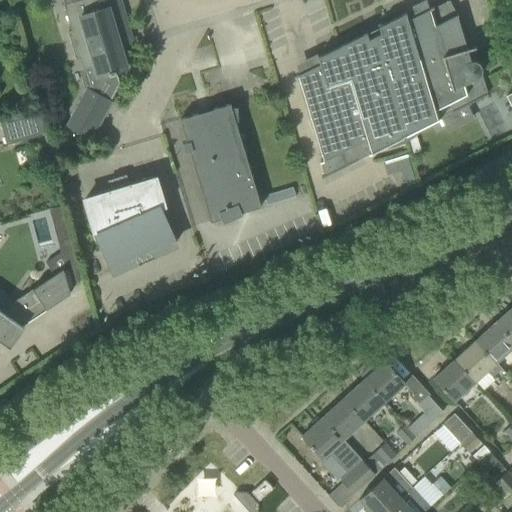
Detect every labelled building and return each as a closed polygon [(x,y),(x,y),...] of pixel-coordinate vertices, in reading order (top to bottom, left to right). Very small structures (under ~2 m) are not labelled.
[(73,0),(63,3),(71,31),(67,32),(75,59),(79,58),(91,54),(95,65),(98,76),(91,92),(111,102),(120,83),(116,74),(117,73),(116,71),(127,68),(120,45),(125,44),(123,37),(130,35),(122,11),(121,11),(117,0),(73,0)] [(456,100),(435,25),(430,10),(434,8),(433,7),(408,19),(406,12),(378,26),(380,33),(375,36),(405,140),(411,138),(419,132),(426,125),(440,118),(440,117),(437,118),(435,110),(456,100)] [(473,60),(470,61),(467,49),(468,49),(467,48),(457,16),(458,15),(457,14),(435,25),(456,100),(458,109),(488,94),(487,93),(481,96),(476,78),(478,77),(480,75),(481,72),(482,70),(481,67),(480,65),(478,63),(476,61),(473,60)] [(0,27),(8,25),(6,16),(0,17),(0,27)] [(405,140),(375,36),(369,39),(366,32),(317,57),(319,64),(294,76),(295,78),(298,76),(323,160),(320,162),(320,163),(324,161),(327,174),(321,177),(321,178),(384,146),(392,145),(402,142),(405,140)] [(88,90),(70,127),(93,138),(111,102),(91,92),(88,90)] [(458,109),(456,100),(435,110),(437,118),(440,117),(440,118),(458,109)] [(239,134),(237,107),(231,107),(230,104),(209,110),(208,107),(200,110),(200,112),(180,119),(210,221),(221,218),(223,222),(242,214),(241,212),(261,206),(239,134)] [(0,118),(0,123),(6,145),(45,134),(37,108),(0,118)] [(96,235),(112,271),(175,243),(159,207),(164,205),(156,178),(127,186),(125,179),(110,183),(113,191),(84,199),(95,236),(96,235)] [(62,205),(51,208),(59,240),(70,237),(62,205)] [(323,223),(329,221),(327,215),(321,217),(323,223)] [(77,262),(72,244),(62,251),(67,268),(77,262)] [(0,310),(0,339),(10,347),(24,327),(21,326),(70,293),(63,268),(0,310)] [(511,305),(495,321),(511,339),(511,305)] [(511,347),(511,339),(495,321),(475,340),(496,363),(511,347)] [(496,363),(475,340),(454,359),(475,382),(487,370),(492,377),(501,368),(496,363)] [(384,359),(363,379),(384,401),(405,382),(384,359)] [(475,382),(454,359),(433,378),(454,401),(475,382)] [(384,401),(363,379),(343,398),(363,420),(384,401)] [(416,436),(443,411),(428,395),(418,404),(424,411),(408,426),(407,427),(416,436)] [(363,420),(343,398),(322,416),(343,439),(363,420)] [(462,421),(454,412),(442,423),(451,432),(462,421)] [(354,451),(343,439),(322,416),(301,436),(321,458),(333,448),(349,466),(359,457),(354,451)] [(511,423),(503,431),(511,441),(511,423)] [(407,427),(408,426),(406,424),(396,433),(406,444),(416,436),(407,427)] [(471,432),(469,434),(460,442),(469,452),(480,441),(471,432)] [(395,454),(385,442),(376,451),(386,462),(395,454)] [(488,472),(499,461),(490,452),(479,462),(488,472)] [(354,492),(375,473),(369,466),(364,462),(343,480),(354,492)] [(384,511),(401,497),(412,487),(394,467),(359,499),(370,511),(384,511)] [(511,476),(507,471),(489,488),(507,508),(511,503),(511,476)] [(258,501),(273,488),(265,479),(250,492),(258,501)] [(423,511),(430,506),(412,487),(401,497),(384,511),(423,511)] [(247,492),(236,491),(233,494),(249,511),(257,511),(258,504),(247,492)]
